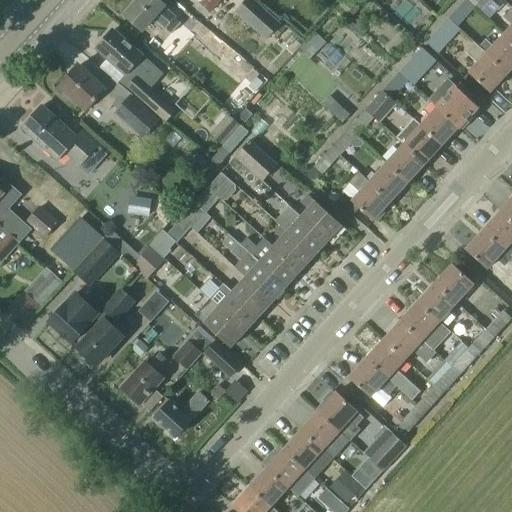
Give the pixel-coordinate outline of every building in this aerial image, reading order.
[(157,0),(138,0),(125,16),(142,31),(153,18),(171,34),(180,23),(162,7),(164,6),(157,0)] [(188,0),(189,1),(189,0),(202,0),(199,3),(209,13),(220,0),(188,0)] [(251,0),(247,0),(236,12),(265,40),(271,33),(279,25),(251,0)] [(465,0),(448,19),(457,26),(473,8),(465,0)] [(465,0),(473,8),(475,6),(480,0),(465,0)] [(492,0),(480,0),(475,6),(489,19),(500,8),(492,0)] [(511,9),(510,8),(502,16),(511,25),(503,35),(511,43),(511,9)] [(448,19),(426,44),(437,54),(460,29),(457,26),(448,19)] [(112,31),(96,49),(125,74),(118,81),(127,89),(144,103),(165,122),(175,111),(147,87),(159,73),(112,31)] [(348,31),(332,43),(341,55),(357,43),(348,31)] [(485,39),(478,46),(486,53),(507,73),(511,68),(511,43),(503,35),(493,45),(493,46),(485,39)] [(220,40),(209,53),(242,81),(246,76),(251,80),(258,71),(220,40)] [(473,42),(464,52),(477,63),(468,73),(490,93),(507,73),(486,53),(478,46),(473,42)] [(422,48),(399,72),(408,80),(430,55),(422,48)] [(78,66),(59,87),(86,111),(94,102),(106,112),(116,101),(78,66)] [(399,72),(382,92),(390,99),(408,80),(399,72)] [(446,80),(428,99),(437,107),(459,127),(476,108),(454,88),(446,80)] [(382,92),(365,110),(373,118),(390,99),(382,92)] [(130,98),(116,114),(142,138),(157,121),(130,98)] [(42,105),(22,127),(58,160),(65,151),(80,165),(99,144),(84,129),(77,137),(42,105)] [(437,107),(420,126),(442,146),(459,127),(437,107)] [(243,110),(236,119),(242,124),(250,115),(243,110)] [(365,110),(348,129),(356,137),(373,118),(365,110)] [(230,135),(219,126),(211,136),(222,145),(230,135)] [(403,130),(396,138),(403,145),(425,165),(442,146),(420,126),(410,137),(403,130)] [(348,129),(331,148),(339,155),(356,137),(348,129)] [(249,141),(234,158),(244,166),(262,181),(276,165),(249,141)] [(403,145),(386,163),(408,183),(424,165),(403,145)] [(331,148),(313,167),(322,174),(339,155),(331,148)] [(199,155),(191,165),(199,172),(207,162),(199,155)] [(234,158),(228,164),(238,173),(244,166),(234,158)] [(386,163),(369,182),(390,202),(408,183),(386,163)] [(358,172),(349,182),(360,192),(351,201),(373,221),(390,202),(369,182),(358,172)] [(207,188),(217,197),(222,201),(224,198),(227,200),(235,191),(234,185),(220,173),(207,188)] [(0,226),(19,243),(27,235),(31,230),(9,210),(21,196),(2,179),(0,181),(0,226)] [(207,188),(202,195),(212,204),(217,197),(207,188)] [(307,209),(300,217),(327,241),(341,226),(308,195),(300,203),(307,209)] [(129,196),(126,213),(148,216),(150,199),(129,196)] [(511,198),(499,212),(511,223),(511,198)] [(180,219),(191,228),(197,233),(210,218),(193,204),(180,219)] [(275,221),(286,232),(313,256),(327,241),(300,217),(289,206),(275,221)] [(39,208),(27,222),(45,238),(57,224),(39,208)] [(511,223),(499,212),(482,231),(511,257),(511,256),(511,255),(511,223)] [(180,219),(175,226),(185,234),(191,228),(180,219)] [(0,226),(0,260),(2,262),(19,243),(0,226)] [(162,230),(148,245),(164,258),(169,252),(167,250),(174,241),(162,230)] [(511,257),(482,231),(465,250),(486,270),(496,260),(505,267),(511,258),(511,257)] [(286,232),(273,247),(299,271),(313,256),(286,232)] [(229,235),(221,244),(241,261),(235,268),(245,277),(272,302),(286,287),(249,253),(240,245),(229,235)] [(249,253),(255,246),(246,238),(240,245),(249,253)] [(68,271),(81,256),(62,240),(49,255),(68,271)] [(102,240),(73,272),(89,287),(119,255),(102,240)] [(148,246),(132,264),(144,275),(160,257),(148,246)] [(255,246),(249,253),(286,287),(299,271),(273,247),(272,246),(264,255),(255,246)] [(452,265),(435,284),(457,303),(474,284),(452,265)] [(44,268),(24,291),(40,304),(60,282),(44,268)] [(245,277),(231,292),(258,317),(272,302),(245,277)] [(223,284),(209,299),(245,332),(258,317),(231,292),(223,284)] [(435,284),(418,303),(439,322),(457,303),(435,284)] [(107,315),(76,350),(95,366),(127,330),(116,320),(132,302),(119,291),(102,310),(107,315)] [(168,302),(157,292),(151,298),(163,309),(168,302)] [(75,294),(48,322),(71,343),(86,327),(97,314),(75,294)] [(209,299),(195,315),(230,347),(245,332),(209,299)] [(418,303),(401,321),(422,341),(428,346),(436,337),(431,332),(439,322),(418,303)] [(494,321),(487,330),(495,338),(511,319),(504,311),(502,313),(497,309),(494,311),(492,309),(489,312),(492,315),(490,317),(494,321)] [(401,321),(384,340),(405,360),(412,352),(426,364),(436,353),(428,346),(422,341),(401,321)] [(487,330),(469,349),(477,357),(495,338),(487,330)] [(198,331),(189,341),(202,353),(211,343),(198,331)] [(384,340),(367,359),(388,378),(396,370),(405,360),(384,340)] [(140,342),(132,350),(140,357),(148,349),(140,342)] [(187,342),(173,357),(186,369),(200,353),(187,342)] [(462,343),(444,361),(452,368),(460,376),(477,357),(469,349),(462,343)] [(220,346),(208,358),(229,377),(241,365),(220,346)] [(144,362),(120,388),(139,405),(163,379),(158,375),(169,363),(160,355),(149,367),(144,362)] [(367,359),(349,378),(370,398),(381,386),(387,392),(394,384),(388,378),(367,359)] [(452,368),(434,387),(443,395),(460,376),(452,368)] [(388,378),(394,384),(413,400),(420,393),(401,376),(396,370),(388,378)] [(235,381),(226,391),(235,399),(244,389),(235,381)] [(434,387),(417,406),(426,413),(443,395),(434,387)] [(326,403),(318,412),(339,432),(346,438),(349,441),(354,435),(357,431),(353,427),(362,417),(335,393),(334,394),(331,392),(323,401),(326,403)] [(169,402),(154,418),(175,437),(208,401),(199,393),(181,412),(169,402)] [(417,406),(400,424),(409,432),(426,413),(417,406)] [(318,412),(301,431),(322,450),(329,457),(332,459),(349,441),(346,438),(339,432),(318,412)] [(301,431),(284,450),(305,469),(312,475),(329,457),(322,450),(301,431)] [(370,461),(376,467),(382,473),(405,450),(386,431),(376,441),(383,447),(371,460),(370,461)] [(273,452),(263,463),(268,467),(266,468),(288,488),(297,497),(315,478),(312,475),(305,469),(284,450),(278,456),(273,452)] [(369,459),(352,477),(360,485),(376,467),(370,461),(371,460),(369,459)] [(266,468),(249,487),(270,507),(288,488),(266,468)] [(352,477),(335,496),(343,503),(360,485),(352,477)] [(249,487),(232,506),(238,511),(275,511),(270,507),(249,487)] [(335,496),(319,511),(335,511),(343,503),(335,496)]
